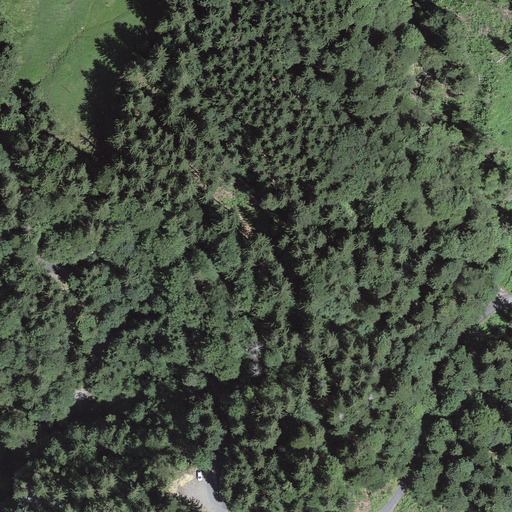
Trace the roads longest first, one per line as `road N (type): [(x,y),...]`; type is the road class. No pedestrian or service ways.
road 1 (unclassified): [(0,249),(52,267),(120,266),(165,288),(219,400),(222,434),(209,487),(221,511)]
road 2 (unclassified): [(386,511),(413,464),(449,347),(511,299)]
